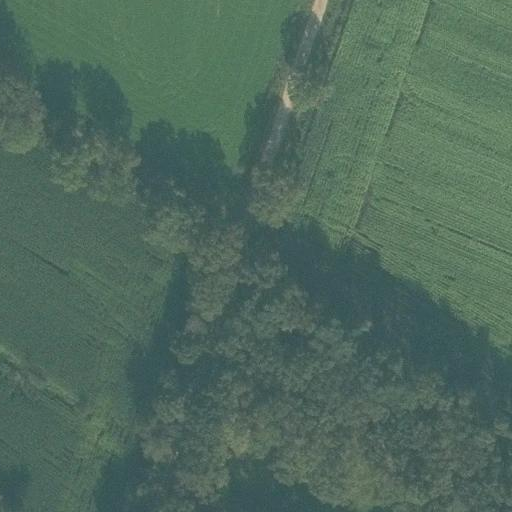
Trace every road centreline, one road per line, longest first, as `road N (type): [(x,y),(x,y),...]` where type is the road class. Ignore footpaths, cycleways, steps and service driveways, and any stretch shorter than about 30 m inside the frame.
road 1 (track): [(0,95),(236,235),(319,0)]
road 2 (track): [(236,235),(149,511)]
